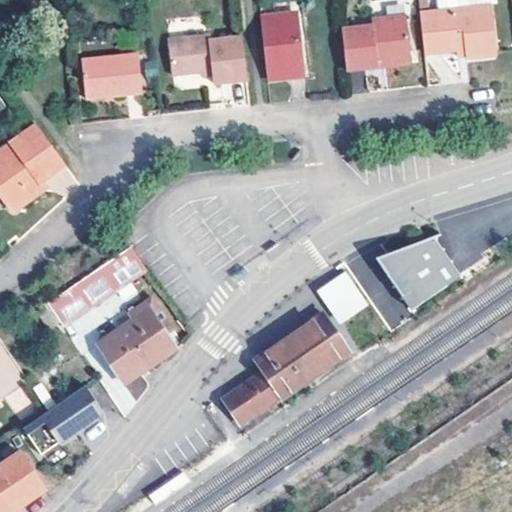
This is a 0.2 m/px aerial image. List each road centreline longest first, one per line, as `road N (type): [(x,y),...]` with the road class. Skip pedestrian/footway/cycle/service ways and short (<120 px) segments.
road 1 (residential): [(74,511),(236,320),(355,228)]
road 2 (residential): [(318,114),(164,132),(127,156),(0,279)]
road 3 (residential): [(511,170),(355,228)]
road 4 (residential): [(470,98),(318,114)]
road 5 (residential): [(355,228),(325,162),(318,114)]
